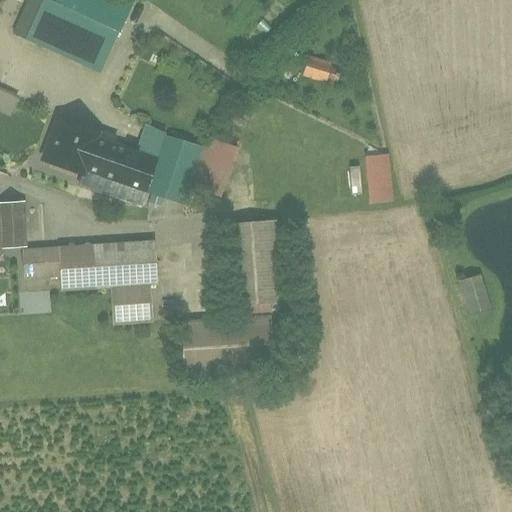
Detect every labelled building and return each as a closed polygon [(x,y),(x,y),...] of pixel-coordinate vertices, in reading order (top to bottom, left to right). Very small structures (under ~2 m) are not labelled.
[(121,25),(70,0),(24,0),(12,26),(99,69),(121,25)] [(133,0),(70,0),(121,25),(133,0)] [(332,62),(311,54),(303,75),(325,82),(332,62)] [(0,112),(12,118),(21,97),(0,88),(0,112)] [(99,128),(61,114),(44,158),(83,172),(99,128)] [(167,128),(149,122),(141,144),(159,150),(167,129),(167,128)] [(78,184),(138,206),(145,188),(159,150),(141,144),(99,128),(83,172),(78,184)] [(180,200),(202,141),(167,129),(159,150),(145,188),(180,200)] [(209,155),(237,163),(242,147),(214,139),(209,155)] [(389,152),(366,154),(370,201),(393,199),(389,152)] [(29,243),(24,199),(0,201),(0,207),(1,213),(4,245),(29,243)] [(277,217),(232,221),(238,303),(284,299),(277,217)] [(156,239),(61,246),(63,273),(64,288),(112,285),(150,282),(159,281),(156,239)] [(25,276),(63,273),(61,246),(23,248),(25,276)] [(150,282),(112,285),(114,321),(153,319),(150,282)] [(272,316),(185,321),(188,375),(275,370),(272,316)]
